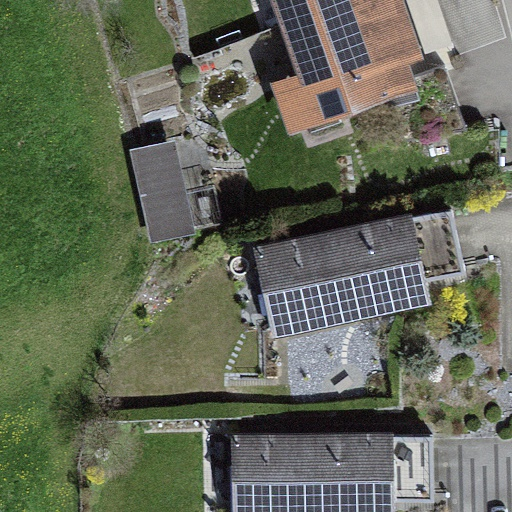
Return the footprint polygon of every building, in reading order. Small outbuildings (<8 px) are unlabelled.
[(258,0),(271,36),(372,0),(258,0)] [(286,140),(411,97),(402,71),(415,66),(391,0),(372,0),(271,36),(287,82),(268,89),(286,140)] [(138,137),(149,227),(195,222),(184,132),(138,137)] [(255,256),(275,341),(419,309),(399,224),(255,256)] [(383,511),(382,440),(227,443),(228,511),(383,511)]
